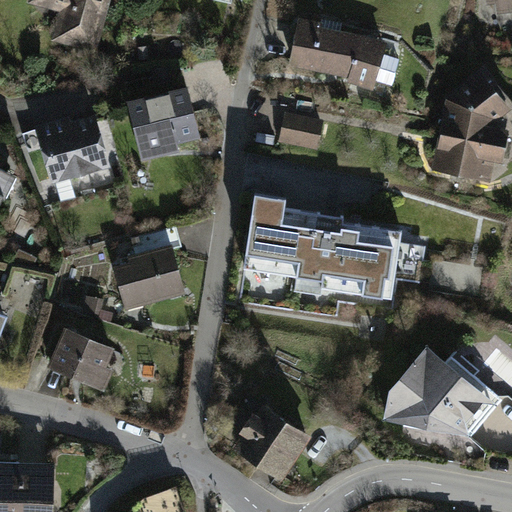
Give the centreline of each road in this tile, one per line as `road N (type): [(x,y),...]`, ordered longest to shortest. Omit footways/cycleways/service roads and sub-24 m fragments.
road 1 (residential): [(242,101),(192,461)]
road 2 (residential): [(0,404),(192,461)]
road 3 (residential): [(325,511),(347,494),(398,479),(511,500)]
